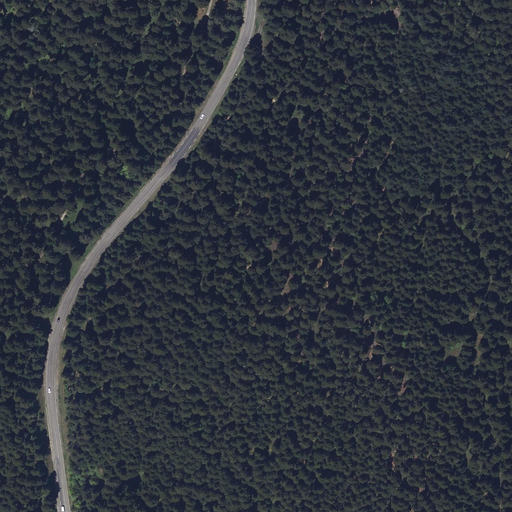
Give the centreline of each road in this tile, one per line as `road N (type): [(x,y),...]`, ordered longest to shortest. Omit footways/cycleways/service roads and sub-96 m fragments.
road 1 (secondary): [(252,0),(242,54),(208,112),(97,251),(60,321),(50,394),(66,511)]
road 2 (track): [(221,0),(200,70),(168,124),(99,177),(52,263),(0,299)]
road 3 (track): [(0,12),(117,17),(164,35),(219,4)]
road 4 (track): [(385,0),(511,131)]
